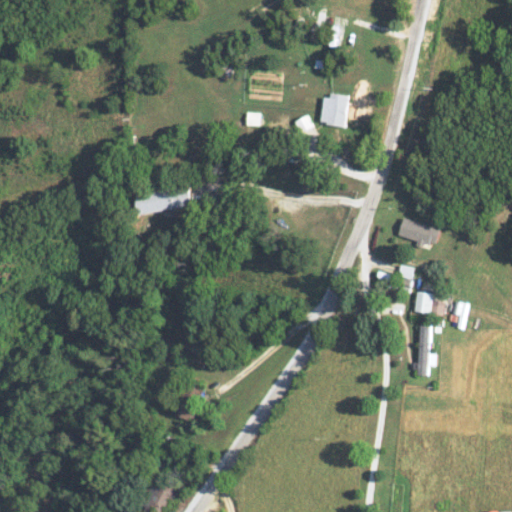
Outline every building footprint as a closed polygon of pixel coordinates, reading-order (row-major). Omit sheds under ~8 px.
[(320,123),(348,124),(349,94),(331,93),(330,114),(321,113),(320,123)] [(232,128),(245,127),(244,113),(232,114),(232,128)] [(304,133),(316,126),(309,114),(297,121),(304,133)] [(140,215),(194,205),(191,185),(136,194),(140,215)] [(441,229),(405,218),(400,236),(426,244),(427,241),(436,244),(441,229)] [(400,277),(414,278),(415,267),(402,265),(400,277)] [(434,293),(418,291),(416,312),(444,314),(444,300),(434,300),(434,293)] [(431,353),(432,326),(421,325),(420,362),(417,362),(416,375),(429,375),(429,366),(438,366),(438,354),(431,353)] [(197,399),(185,394),(175,413),(188,419),(197,399)] [(167,511),(176,490),(157,483),(148,509),(157,511),(167,511)]
